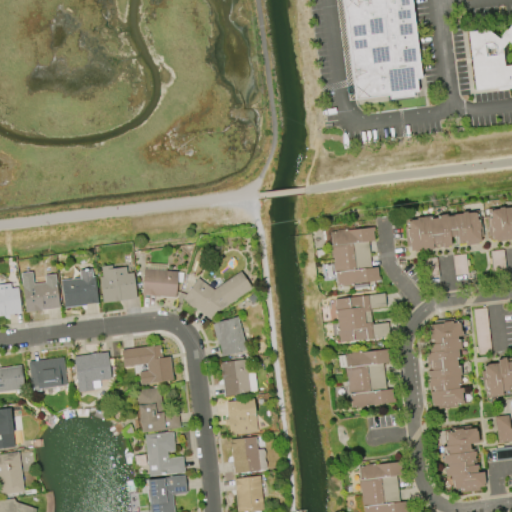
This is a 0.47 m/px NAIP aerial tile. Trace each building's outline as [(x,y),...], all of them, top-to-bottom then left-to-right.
[(341,0),(410,0),(420,77),(414,78),(415,91),(411,92),(412,98),(388,101),(387,96),(354,100),(341,0)] [(466,32),(475,91),(511,84),(511,64),(502,66),(500,49),(506,41),(511,45),(511,23),(509,24),(498,38),(485,29),(466,32)] [(511,240),(509,240),(509,239),(490,241),(490,236),(487,236),(485,216),(487,216),(486,210),(497,208),(497,206),(502,206),(502,207),(511,206),(511,209),(511,208),(511,240)] [(414,217),(429,215),(429,219),(435,218),(434,214),(445,213),(446,217),(450,216),(450,214),(459,212),(459,211),(475,209),(476,217),(479,216),(481,236),(478,237),(478,241),(476,241),(476,243),(464,245),(464,243),(456,244),(455,236),(448,237),(449,245),(445,245),(445,246),(441,247),(441,243),(431,244),(431,248),(412,251),(411,249),(408,250),(408,246),(406,246),(403,227),(406,227),(405,220),(414,219),(414,217)] [(327,233),(371,228),(372,241),(366,242),(369,268),(375,267),(377,281),(333,286),(327,233)] [(145,263),(164,265),(164,271),(175,272),(173,298),(152,297),(152,296),(140,295),(142,269),(144,269),(145,263)] [(135,299),(101,303),(97,277),(100,277),(99,267),(110,266),(110,269),(124,267),(125,274),(131,273),(135,299)] [(77,270),(89,268),(90,277),(92,277),(96,304),(93,304),(93,303),(83,304),(83,306),(61,308),(58,280),(78,278),(77,270)] [(208,319),(181,299),(196,279),(212,290),(239,271),(251,288),(216,312),(214,310),(208,319)] [(20,285),(54,281),(57,309),(23,313),(20,285)] [(0,284),(8,284),(9,288),(15,287),(19,314),(0,316),(0,284)] [(338,342),(332,300),(383,294),(385,308),(369,309),(371,325),(386,323),(388,336),(338,342)] [(236,317),(244,350),(219,357),(210,324),(236,317)] [(428,324),(441,323),(441,321),(450,320),(450,322),(460,321),(461,336),(459,336),(460,349),(457,349),(458,359),(455,359),(456,365),(459,365),(460,376),(458,376),(459,385),(458,385),(458,388),(462,387),(463,402),(457,403),(457,406),(442,407),(442,404),(431,405),(431,403),(429,403),(428,392),(431,391),(431,386),(426,387),(426,383),(427,382),(427,378),(428,378),(428,375),(426,375),(426,371),(430,370),(429,360),(424,361),(423,356),(425,356),(425,353),(428,353),(428,349),(426,349),(425,345),(430,344),(429,339),(428,339),(427,328),(428,328),(428,324)] [(119,350),(159,345),(161,358),(168,357),(171,380),(139,385),(137,372),(146,371),(145,364),(122,367),(119,350)] [(343,354),(385,349),(387,363),(382,364),(385,390),(393,389),(395,403),(350,408),(343,354)] [(76,392),(72,356),(106,352),(109,379),(98,380),(99,388),(92,388),(92,390),(76,392)] [(27,362),(61,357),(65,385),(39,388),(39,391),(31,392),(31,389),(30,389),(27,362)] [(485,397),(484,390),(482,390),(480,371),(482,370),(482,365),(485,365),(485,364),(496,362),(496,359),(499,359),(499,357),(504,357),(505,361),(511,360),(511,389),(501,391),(501,395),(485,397)] [(218,362),(245,360),(246,372),(252,371),(255,392),(248,393),(248,394),(223,397),(221,380),(220,380),(218,362)] [(0,368),(20,366),(23,389),(0,391),(0,368)] [(133,390),(156,388),(160,413),(176,411),(178,428),(138,433),(133,390)] [(255,431),(227,434),(226,425),(223,426),(222,420),(225,419),(223,402),(251,399),(255,431)] [(0,409),(10,408),(12,432),(11,432),(13,448),(0,449),(0,409)] [(511,441),(497,443),(495,417),(507,416),(508,429),(511,431),(511,441)] [(482,472),(484,486),(477,487),(477,490),(458,492),(458,489),(451,490),(450,480),(448,480),(448,476),(442,476),(440,454),(442,454),(442,446),(443,446),(443,441),(444,441),(443,432),(452,431),(452,429),(460,428),(460,430),(475,428),(477,443),(468,444),(469,449),(470,449),(470,452),(475,451),(477,472),(482,472)] [(148,477),(143,435),(171,432),(173,451),(166,452),(167,458),(182,457),(183,473),(148,477)] [(233,474),(229,440),(254,437),(258,471),(233,474)] [(0,454),(17,452),(22,492),(16,492),(16,495),(0,496),(0,454)] [(406,511),(361,511),(356,467),(400,462),(401,475),(395,476),(398,503),(405,502),(406,511)] [(171,494),(172,511),(149,511),(148,504),(147,504),(145,479),(183,476),(185,493),(171,494)] [(236,511),(232,479),(258,476),(262,509),(236,511)] [(35,509),(33,511),(0,511),(0,499),(12,498),(13,502),(35,509)]
